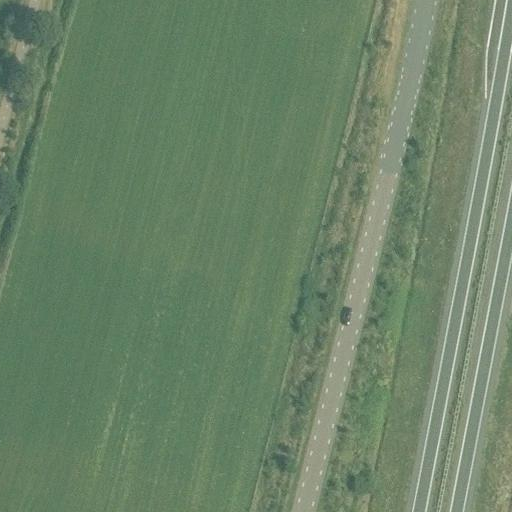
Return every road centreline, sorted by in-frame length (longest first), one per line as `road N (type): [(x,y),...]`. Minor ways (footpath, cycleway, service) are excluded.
road 1 (tertiary): [(303,511),(425,0)]
road 2 (trunk): [(507,0),(415,511)]
road 3 (trunk): [(457,511),(511,210)]
